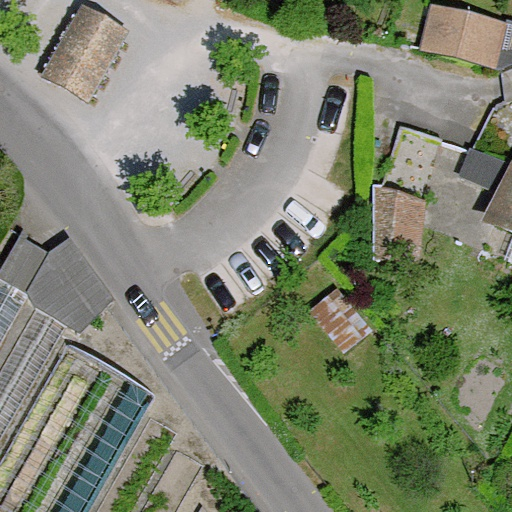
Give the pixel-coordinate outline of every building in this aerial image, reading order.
[(84,14),(43,85),(90,112),(131,41),(84,14)] [(511,33),(435,15),(425,54),(498,73),(500,65),(511,67),(511,33)] [(505,202),(511,184),(511,171),(474,155),(461,184),(505,202)] [(511,184),(505,202),(492,232),(511,240),(511,184)] [(426,204),(378,191),(379,265),(421,268),(426,204)] [(21,243),(0,281),(0,350),(31,297),(37,313),(0,379),(0,445),(66,329),(83,338),(112,305),(70,244),(50,262),(21,243)] [(371,337),(339,299),(315,320),(347,357),(371,337)]
